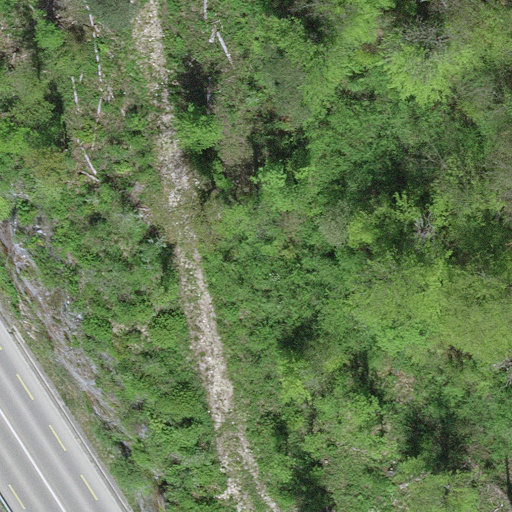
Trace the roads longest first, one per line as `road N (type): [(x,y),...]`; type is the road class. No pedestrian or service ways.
road 1 (track): [(142,0),(230,450),(272,511)]
road 2 (primary): [(0,410),(65,511)]
